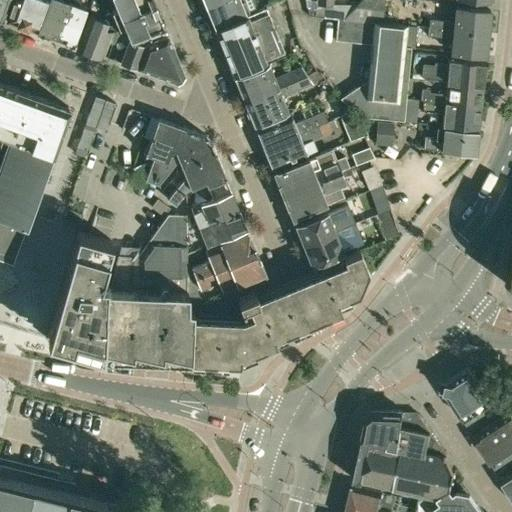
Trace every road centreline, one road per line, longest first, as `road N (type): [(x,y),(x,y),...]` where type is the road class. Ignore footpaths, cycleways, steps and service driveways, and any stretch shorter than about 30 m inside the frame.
road 1 (residential): [(219,107),(184,109),(0,42)]
road 2 (residential): [(304,314),(219,107)]
road 3 (residential): [(389,353),(417,377),(506,511)]
road 4 (secondary): [(413,279),(344,351),(301,420)]
road 5 (unclassified): [(168,402),(0,364)]
road 6 (unclassified): [(301,420),(272,405),(210,397),(168,402)]
road 7 (unclassified): [(168,402),(286,447)]
road 8 (secondary): [(454,290),(478,259),(511,182)]
